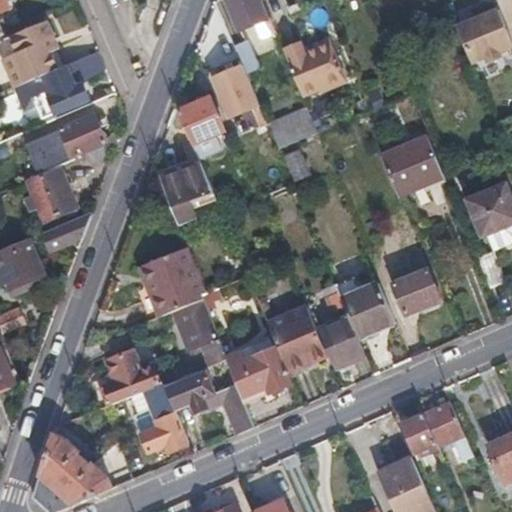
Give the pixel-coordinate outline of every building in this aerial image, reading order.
[(274,28),(268,15),(265,16),(259,0),(227,0),(238,27),(254,21),(260,34),(274,28)] [(455,26),(470,63),(485,58),(486,62),(500,56),(498,52),(511,45),(511,43),(498,9),(455,26)] [(4,65),(15,88),(57,69),(49,51),(56,48),(58,47),(45,18),(8,36),(18,59),(4,65)] [(234,44),(225,22),(215,27),(224,47),(234,44)] [(325,34),(300,43),(303,49),(327,40),(325,34)] [(298,37),(280,44),(282,49),(300,43),(298,37)] [(245,39),(234,44),(243,66),(245,70),(257,65),(245,39)] [(300,43),(282,49),(293,75),(300,93),(342,76),(327,40),(303,49),(300,43)] [(49,51),(57,69),(64,66),(56,48),(49,51)] [(106,70),(99,50),(94,53),(100,68),(83,78),(78,66),(77,60),(68,64),(78,89),(86,86),(106,70)] [(87,56),(77,60),(78,66),(83,78),(100,68),(94,53),(87,56)] [(128,63),(138,85),(143,72),(137,60),(128,63)] [(57,69),(15,88),(23,106),(36,101),(43,117),(90,96),(86,86),(78,89),(68,64),(64,66),(57,69)] [(245,70),(243,66),(214,78),(229,116),(259,104),(245,70)] [(209,99),(178,111),(197,157),(220,149),(215,135),(223,131),(209,99)] [(276,145),(295,138),(315,130),(306,107),(267,123),(276,145)] [(97,115),(61,130),(72,155),(108,139),(97,115)] [(381,154),(395,191),(441,173),(426,136),(381,154)] [(276,145),(291,180),(309,173),(295,138),(276,145)] [(104,148),(85,156),(90,165),(109,157),(104,148)] [(198,160),(162,174),(174,203),(188,198),(199,193),(193,179),(204,175),(198,160)] [(76,206),(61,173),(39,183),(47,203),(38,207),(45,221),(76,206)] [(511,199),(506,184),(467,199),(481,235),(487,234),(493,249),(511,242),(511,199)] [(188,198),(174,203),(180,219),(194,214),(188,198)] [(0,226),(10,223),(1,200),(0,200),(0,226)] [(81,238),(90,213),(45,232),(53,250),(81,238)] [(43,280),(25,241),(0,251),(0,275),(5,286),(9,296),(43,280)] [(167,310),(200,295),(180,250),(138,267),(150,296),(158,314),(167,310)] [(478,262),(488,288),(504,282),(493,257),(478,262)] [(405,320),(441,305),(428,272),(393,288),(405,320)] [(352,276),(333,282),(340,298),(356,335),(393,321),(377,282),(358,290),(352,276)] [(224,354),(201,295),(200,295),(167,310),(183,347),(194,343),(197,349),(202,362),(224,354)] [(137,302),(144,320),(158,314),(150,296),(137,302)] [(356,335),(340,298),(332,301),(339,319),(319,328),(337,372),(366,361),(356,335)] [(326,356),(305,306),(280,317),(283,326),(269,331),(287,374),(326,356)] [(0,333),(20,323),(15,313),(0,320),(0,333)] [(280,317),(266,323),(269,331),(283,326),(280,317)] [(267,337),(224,354),(239,391),(245,405),(256,400),(253,393),(265,389),(267,395),(289,386),(267,337)] [(194,343),(183,347),(186,353),(197,349),(194,343)] [(104,385),(111,401),(125,395),(155,382),(147,362),(138,366),(131,349),(103,360),(111,381),(104,385)] [(0,389),(10,384),(0,359),(0,389)] [(190,374),(187,369),(177,373),(179,378),(161,386),(175,419),(195,411),(198,417),(208,413),(205,407),(214,402),(200,369),(190,374)] [(155,382),(125,395),(141,432),(138,433),(145,453),(163,446),(167,453),(187,444),(175,419),(161,386),(158,381),(155,382)] [(98,388),(103,405),(111,401),(104,385),(98,388)] [(245,405),(239,391),(221,399),(223,406),(236,435),(253,427),(245,405)] [(223,406),(221,399),(214,402),(205,407),(208,413),(223,406)] [(473,452),(450,400),(423,412),(438,445),(452,439),(461,457),(473,452)] [(438,445),(423,412),(399,422),(413,455),(438,445)] [(116,448),(110,434),(90,443),(96,457),(116,448)] [(511,436),(487,447),(501,482),(511,477),(511,436)] [(61,443),(50,440),(34,497),(48,511),(59,511),(108,490),(104,482),(87,466),(85,467),(74,458),(76,456),(61,443)] [(430,511),(435,510),(410,453),(377,468),(396,511),(430,511)] [(287,511),(282,499),(253,511),(252,511),(287,511)]
